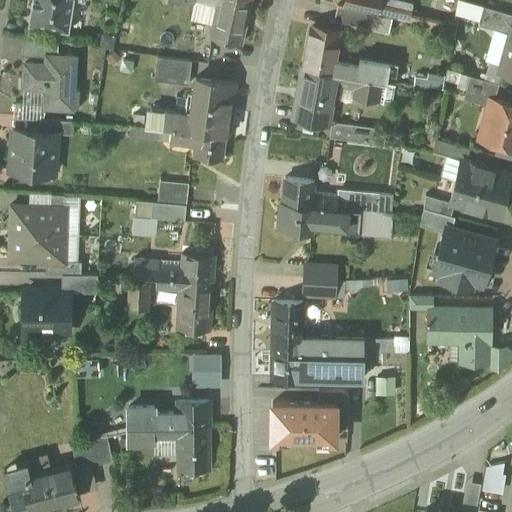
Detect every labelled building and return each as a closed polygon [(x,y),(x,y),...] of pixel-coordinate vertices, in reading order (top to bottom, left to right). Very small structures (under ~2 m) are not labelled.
[(32,0),(29,22),(29,23),(29,24),(31,25),(31,24),(69,31),(69,29),(73,0),(77,0),(86,1),(85,0),(32,0)] [(250,0),(200,0),(219,4),(217,14),(216,14),(211,37),(241,44),(250,0)] [(381,0),(346,0),(345,6),(373,13),(377,14),(381,0)] [(345,6),(338,5),(334,19),(370,27),(373,13),(345,6)] [(511,13),(485,6),(480,24),(511,33),(511,29),(511,13)] [(418,24),(398,20),(396,29),(416,33),(418,24)] [(340,35),(309,29),(303,66),(382,80),(386,62),(360,57),(359,64),(335,59),(340,35)] [(511,29),(511,33),(501,71),(511,73),(511,29)] [(59,41),(25,37),(22,55),(47,57),(47,55),(58,56),(59,41)] [(58,56),(47,55),(47,57),(47,64),(26,63),(24,86),(46,87),(45,106),(79,108),(80,89),(74,89),(75,57),(58,56)] [(192,60),(158,55),(154,79),(189,83),(192,60)] [(398,64),(386,62),(382,80),(395,81),(398,64)] [(382,80),(303,66),(293,118),(328,124),(333,97),(335,84),(339,85),(355,88),(353,95),(378,100),(382,80)] [(499,83),(470,75),(464,98),(487,104),(489,97),(495,98),(499,83)] [(234,82),(196,77),(191,112),(152,107),(150,125),(159,127),(172,128),(197,131),(226,134),(234,82)] [(395,81),(382,80),(378,100),(390,102),(395,81)] [(511,103),(495,98),(489,97),(487,104),(483,117),(493,120),(487,140),(511,146),(511,103)] [(74,121),(39,118),(38,131),(57,132),(57,134),(73,135),(74,121)] [(367,126),(337,122),(335,137),(365,141),(367,126)] [(159,127),(131,125),(129,137),(158,139),(159,127)] [(197,131),(172,128),(170,140),(195,143),(197,131)] [(38,131),(13,129),(10,169),(36,171),(36,165),(55,167),(57,134),(57,132),(38,131)] [(226,134),(197,131),(195,143),(193,155),(223,159),(226,134)] [(470,147),(435,137),(433,150),(461,158),(462,157),(467,159),(470,147)] [(467,159),(462,157),(461,158),(455,179),(505,193),(511,171),(467,159)] [(315,181),(285,178),(282,202),(312,205),(314,193),(315,181)] [(505,193),(455,179),(449,200),(449,201),(455,203),(499,215),(505,193)] [(51,194),(30,193),(29,205),(51,206),(51,194)] [(338,195),(314,193),(312,205),(337,207),(338,195)] [(65,195),(51,194),(51,206),(65,206),(65,195)] [(449,200),(426,194),(424,207),(451,214),(455,203),(449,201),(449,200)] [(354,197),(338,195),(337,207),(337,208),(353,209),(354,197)] [(187,204),(137,200),(135,216),(185,220),(187,204)] [(312,205),(282,202),(279,226),(310,229),(312,218),(322,219),(322,224),(345,226),(344,233),(359,234),(361,221),(361,220),(362,209),(353,209),(337,208),(337,207),(312,205)] [(29,205),(11,205),(10,232),(66,235),(67,206),(65,206),(51,206),(29,205)] [(390,212),(362,209),(361,220),(389,223),(390,212)] [(66,235),(10,232),(9,260),(46,261),(65,262),(65,261),(66,235)] [(491,244),(437,233),(431,256),(426,276),(481,283),(485,263),(491,244)] [(214,254),(183,253),(182,264),(181,278),(213,280),(214,254)] [(159,259),(135,257),(134,274),(157,276),(181,278),(182,264),(159,263),(159,259)] [(82,261),(65,261),(65,262),(46,261),(46,274),(62,274),(82,274),(82,261)] [(336,265),(306,263),(305,279),(335,281),(336,265)] [(82,274),(62,274),(62,292),(70,292),(83,292),(83,274),(82,274)] [(98,274),(83,274),(83,292),(97,292),(98,274)] [(181,278),(157,276),(156,288),(180,290),(181,278)] [(213,280),(181,278),(180,290),(178,328),(210,330),(213,280)] [(335,281),(305,279),(304,294),(334,296),(335,281)] [(149,283),(130,282),(128,307),(148,309),(149,283)] [(62,292),(24,291),(24,329),(70,330),(70,292),(62,292)] [(432,294),(410,294),(409,307),(429,307),(430,306),(432,306),(432,294)] [(305,301),(274,300),(273,352),(343,354),(343,352),(343,339),(328,339),(328,341),(304,341),(305,301)] [(432,306),(430,306),(429,307),(429,340),(463,340),(463,359),(461,359),(461,360),(488,361),(488,344),(488,341),(490,341),(491,308),(432,306)] [(363,340),(343,339),(343,352),(345,352),(364,352),(363,340)] [(511,351),(507,345),(488,344),(488,361),(490,361),(490,368),(499,368),(511,357),(511,351)] [(343,354),(273,352),(272,377),(345,378),(345,352),(343,352),(343,354)] [(364,352),(345,352),(345,378),(363,379),(364,352)] [(209,401),(179,401),(179,413),(179,425),(209,425),(209,401)] [(332,401),(269,401),(269,438),(332,438),(332,401)] [(154,407),(130,407),(130,426),(179,425),(179,413),(154,413),(154,407)] [(179,425),(130,426),(130,446),(155,446),(155,439),(178,438),(179,438),(179,425)] [(209,425),(179,425),(179,438),(178,438),(178,469),(210,469),(210,425),(209,425)] [(108,436),(87,440),(92,466),(113,461),(108,436)] [(87,440),(72,444),(78,469),(92,466),(87,440)] [(48,454),(25,460),(26,464),(29,475),(52,469),(48,454)] [(26,464),(4,470),(14,506),(35,500),(29,475),(26,464)] [(52,469),(29,475),(35,500),(38,510),(54,506),(54,504),(79,497),(70,465),(52,469)]
